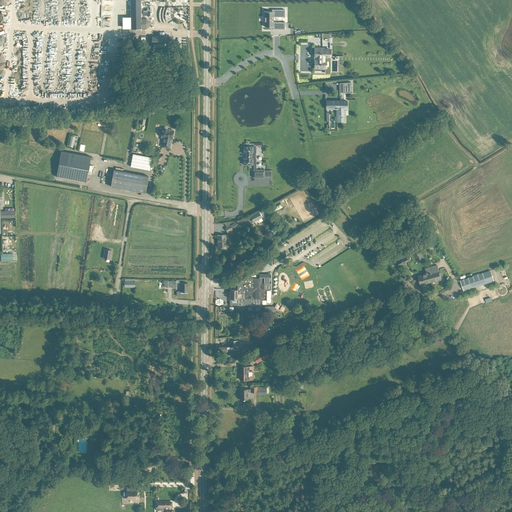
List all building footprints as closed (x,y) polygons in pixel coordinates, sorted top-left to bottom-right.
[(130,0),(130,28),(136,28),(141,28),(140,0),(130,0)] [(274,10),(266,11),(267,26),(276,25),(276,27),(282,27),(282,20),(276,20),(275,15),(286,13),(286,7),(274,8),(274,10)] [(146,18),(142,18),(142,28),(146,28),(150,26),(150,21),(146,18)] [(152,36),(152,43),(153,43),(153,47),(166,48),(166,43),(167,44),(168,37),(152,36)] [(315,61),(315,68),(322,68),(322,67),(324,67),(325,67),(330,67),(330,66),(330,61),(331,61),(337,61),(337,56),(331,56),(330,56),(330,55),(330,50),(330,38),(315,38),(315,48),(315,55),(315,56),(316,56),(316,60),(315,60),(315,61)] [(351,82),(339,83),(339,95),(341,95),(341,92),(351,93),(351,82)] [(347,101),(327,101),(327,109),(337,109),(336,121),(345,121),(345,109),(347,109),(347,101)] [(164,137),(162,147),(170,148),(171,138),(172,139),(174,130),(169,129),(168,129),(168,128),(164,127),(164,128),(163,128),(160,128),(160,129),(159,131),(160,131),(160,132),(162,132),(161,137),(164,137)] [(253,147),(244,147),(244,153),(246,153),(246,159),(244,159),(244,165),(253,165),(253,164),(255,164),(254,159),(255,159),(255,152),(253,152),(253,147)] [(61,151),(57,172),(56,177),(86,182),(91,156),(61,151)] [(131,166),(145,169),(150,170),(152,157),(133,154),(131,166)] [(114,169),(112,181),(111,186),(145,193),(148,176),(114,169)] [(259,213),(251,217),(254,222),(262,218),(259,213)] [(237,220),(226,227),(229,232),(240,225),(237,220)] [(226,234),(222,235),(217,235),(218,247),(230,246),(230,241),(226,241),(226,234)] [(428,239),(421,241),(422,244),(424,251),(431,249),(428,240),(428,239)] [(113,249),(104,247),(102,259),(111,261),(113,249)] [(413,253),(420,261),(425,257),(418,249),(413,253)] [(14,253),(1,253),(2,261),(14,261),(14,253)] [(409,255),(401,260),(403,264),(411,259),(409,255)] [(296,269),(301,280),(307,277),(306,276),(309,275),(305,265),(296,269)] [(421,284),(441,279),(437,265),(425,268),(427,274),(418,276),(421,284)] [(489,271),(461,280),(464,291),(492,281),(489,271)] [(237,289),(230,289),(230,299),(237,299),(237,305),(260,305),(260,299),(264,299),(264,290),(270,291),(270,285),(271,285),(271,274),(259,274),(259,278),(241,278),(241,280),(237,280),(237,289)] [(257,338),(255,333),(243,336),(244,342),(257,338)] [(227,345),(227,349),(238,349),(239,344),(239,341),(236,341),(231,341),(231,345),(227,345)] [(264,351),(254,357),(257,363),(267,357),(264,351)] [(243,370),(240,370),(240,375),(241,375),(241,380),(246,380),(253,380),(253,376),(250,376),(251,371),(252,371),(253,371),(253,366),(243,366),(243,370)] [(306,379),(297,380),(298,389),(303,389),(302,386),(303,386),(303,384),(306,384),(306,379)] [(240,399),(245,399),(248,399),(248,392),(257,392),(257,394),(267,394),(267,393),(268,393),(268,387),(267,387),(267,386),(256,386),(251,386),(251,389),(240,389),(240,399)] [(156,502),(156,507),(165,507),(164,511),(173,511),(174,510),(170,510),(170,507),(172,507),(172,502),(156,502)]
